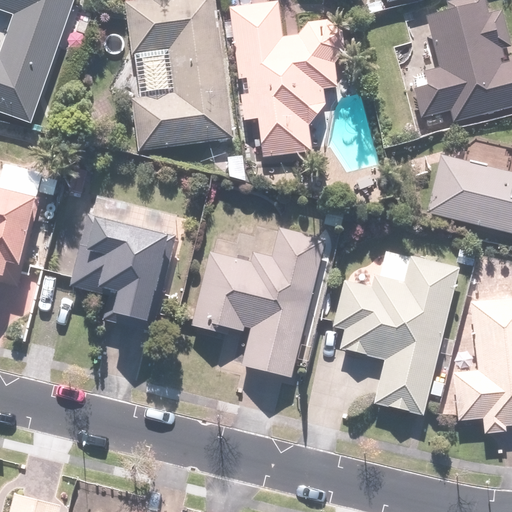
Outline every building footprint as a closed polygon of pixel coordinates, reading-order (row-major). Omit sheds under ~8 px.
[(0,110),(33,122),(76,0),(0,0),(0,10),(15,16),(1,56),(0,55),(0,110)] [(127,0),(135,50),(168,46),(174,90),(132,96),(140,154),(236,139),(214,0),(127,0)] [(410,73),(421,117),(451,109),(454,123),(511,108),(511,60),(503,62),(499,49),(511,45),(511,41),(503,7),(490,11),(487,0),(428,15),(440,65),(410,73)] [(280,1),(231,8),(247,121),(261,119),(266,157),(315,150),(311,122),(328,104),(326,89),(339,87),(336,62),(347,49),(344,24),(334,18),(311,21),(301,36),(285,37),(280,1)] [(511,170),(442,154),(428,213),(511,233),(511,170)] [(24,265),(46,175),(18,168),(12,191),(0,188),(0,274),(6,276),(10,261),(24,265)] [(90,216),(72,283),(108,293),(101,322),(147,334),(172,237),(90,216)] [(284,229),(278,253),(253,247),(250,260),(210,250),(192,325),(228,334),(229,327),(243,331),(244,327),(252,329),(243,365),(292,377),(326,239),(284,229)] [(413,253),(406,283),(374,276),(372,285),(345,278),(333,327),(347,330),(343,346),(388,357),(377,403),(426,415),(462,265),(413,253)] [(511,296),(474,300),(480,370),(454,373),(459,421),(483,418),(484,433),(508,431),(507,426),(511,425),(511,296)] [(59,511),(61,506),(16,494),(11,511),(59,511)]
